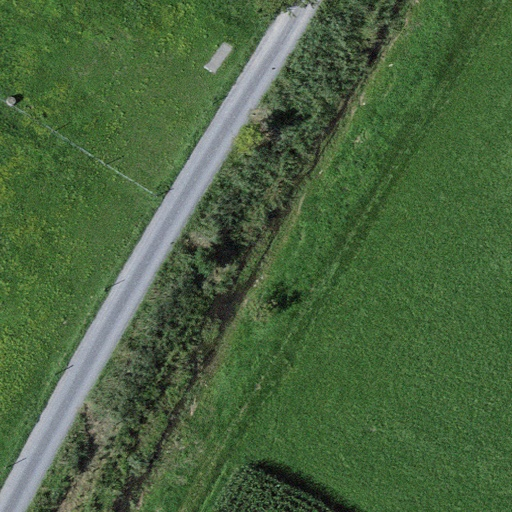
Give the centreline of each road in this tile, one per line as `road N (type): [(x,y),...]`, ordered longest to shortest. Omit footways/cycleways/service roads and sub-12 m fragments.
road 1 (track): [(310,0),(15,511)]
road 2 (track): [(202,511),(480,0)]
